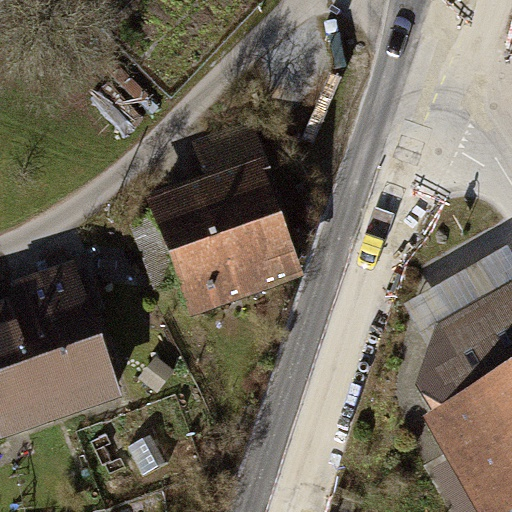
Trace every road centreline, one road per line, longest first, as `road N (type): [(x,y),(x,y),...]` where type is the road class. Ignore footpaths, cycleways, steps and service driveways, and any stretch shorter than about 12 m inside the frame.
road 1 (tertiary): [(258,511),(397,98)]
road 2 (track): [(304,0),(126,175),(69,218),(0,254)]
road 3 (residential): [(397,98),(482,149),(511,187)]
